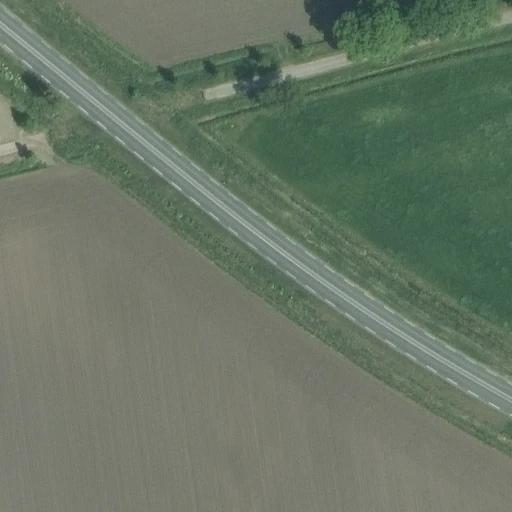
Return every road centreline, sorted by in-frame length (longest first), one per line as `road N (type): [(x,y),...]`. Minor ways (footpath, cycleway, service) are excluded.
road 1 (secondary): [(511,401),(296,263),(0,25)]
road 2 (unclassified): [(191,100),(511,17)]
